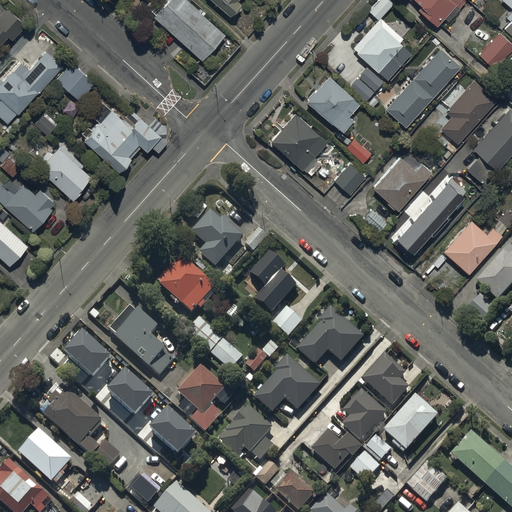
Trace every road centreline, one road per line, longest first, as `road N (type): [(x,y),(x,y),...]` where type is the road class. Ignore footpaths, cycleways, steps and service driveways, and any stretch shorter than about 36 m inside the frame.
road 1 (residential): [(206,131),(511,410)]
road 2 (tertiary): [(206,131),(0,361)]
road 3 (residential): [(56,0),(206,131)]
road 4 (tertiary): [(324,0),(206,131)]
